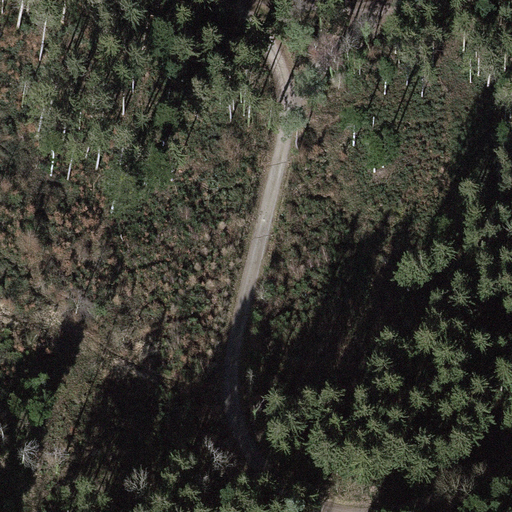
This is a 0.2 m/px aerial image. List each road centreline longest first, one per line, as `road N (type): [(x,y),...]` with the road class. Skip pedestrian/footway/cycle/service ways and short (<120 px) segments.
road 1 (track): [(300,511),(249,448),(242,339),(290,111),(249,0)]
road 2 (track): [(290,111),(388,2)]
road 3 (track): [(511,464),(383,511)]
